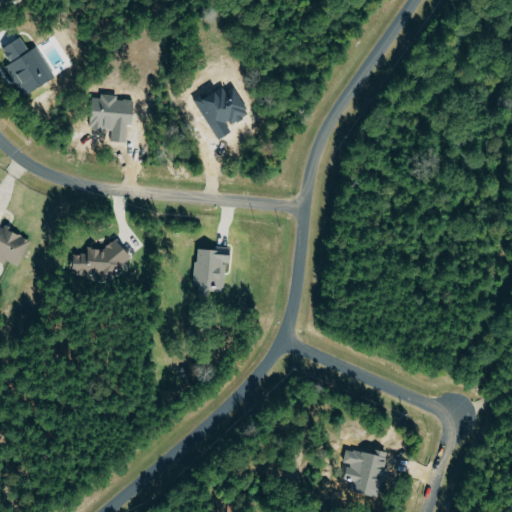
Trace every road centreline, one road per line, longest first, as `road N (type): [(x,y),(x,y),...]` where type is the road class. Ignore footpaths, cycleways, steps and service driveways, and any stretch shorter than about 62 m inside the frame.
road 1 (residential): [(413,0),(321,135),(283,343),(208,424),(105,511)]
road 2 (residential): [(0,141),(31,168),(96,189),(304,208)]
road 3 (residential): [(427,511),(446,419),(283,343)]
